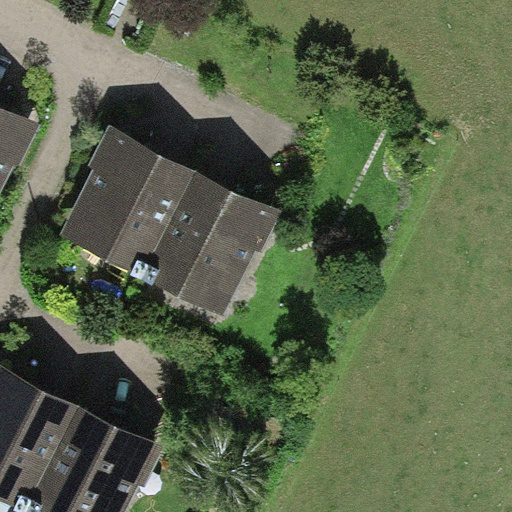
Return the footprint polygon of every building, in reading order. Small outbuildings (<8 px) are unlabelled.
[(0,182),(35,112),(0,95),(0,182)] [(192,157),(107,116),(55,222),(141,263),(192,157)] [(276,198),(192,157),(141,263),(225,304),(276,198)] [(76,390),(0,353),(0,489),(23,501),(76,390)] [(124,511),(164,432),(76,390),(23,501),(47,511),(124,511)]
